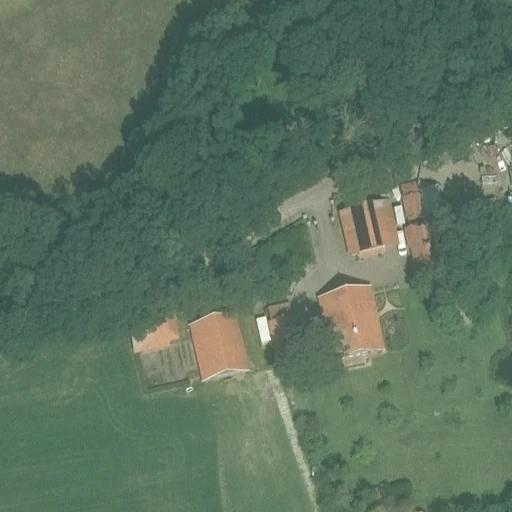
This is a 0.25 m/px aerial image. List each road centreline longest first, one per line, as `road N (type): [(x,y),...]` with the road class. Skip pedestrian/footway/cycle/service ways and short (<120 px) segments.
road 1 (track): [(0,319),(154,280),(324,187)]
road 2 (unclassified): [(324,187),(511,71)]
